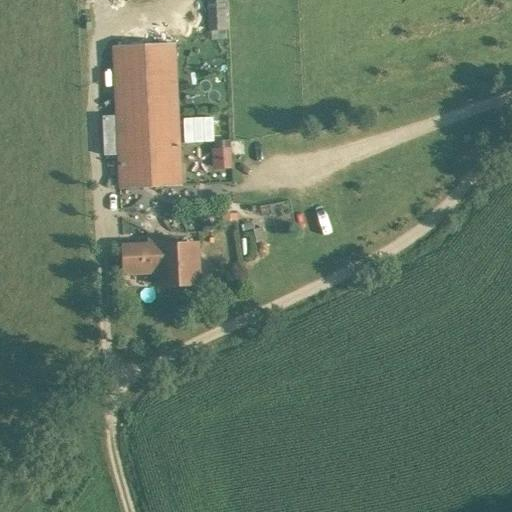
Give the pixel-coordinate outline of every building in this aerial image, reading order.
[(107,0),(108,14),(140,13),(140,0),(107,0)] [(224,29),(223,2),(208,3),(209,30),(224,29)] [(171,45),(112,48),(112,47),(111,47),(111,49),(112,49),(118,187),(118,188),(119,188),(178,185),(179,185),(179,184),(178,184),(172,46),(172,44),(171,44),(171,45)] [(230,168),(229,155),(237,155),(236,139),(209,140),(210,169),(230,168)] [(175,245),(175,241),(146,242),(146,247),(121,248),(122,272),(156,271),(157,286),(195,284),(193,244),(175,245)]
